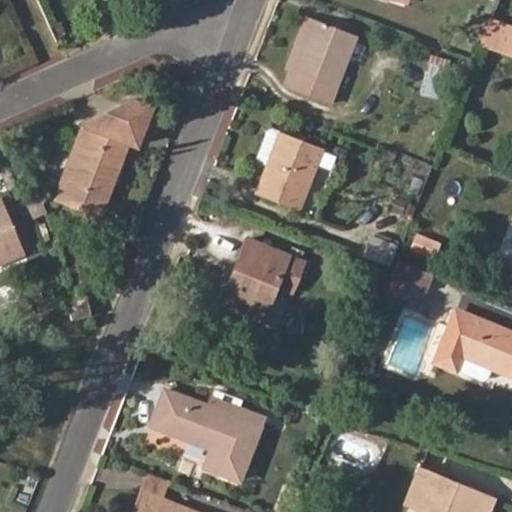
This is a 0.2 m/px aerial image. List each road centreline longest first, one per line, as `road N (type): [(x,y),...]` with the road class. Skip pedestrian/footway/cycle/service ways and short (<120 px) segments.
road 1 (residential): [(254,0),(52,511)]
road 2 (residential): [(0,106),(199,19),(224,0)]
